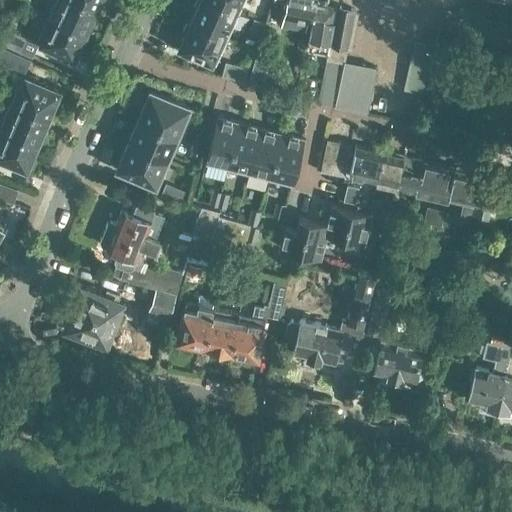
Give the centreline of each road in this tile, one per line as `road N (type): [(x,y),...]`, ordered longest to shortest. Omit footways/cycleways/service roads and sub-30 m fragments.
road 1 (unclassified): [(511,456),(99,374),(7,339)]
road 2 (residential): [(7,339),(124,58)]
road 3 (residential): [(321,109),(124,58)]
road 4 (residential): [(484,148),(321,109)]
